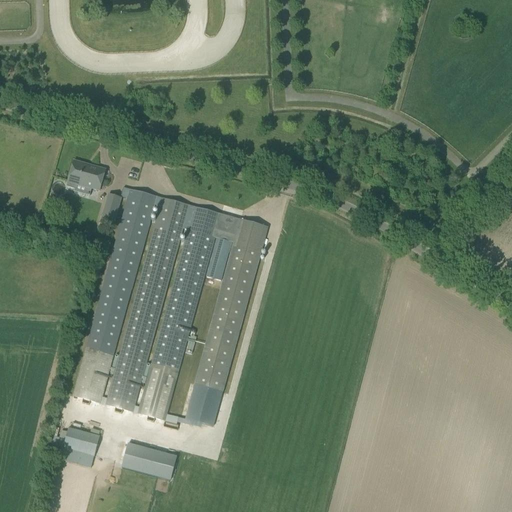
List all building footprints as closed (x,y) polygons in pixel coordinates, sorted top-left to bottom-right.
[(68,187),(73,189),(74,188),(75,185),(99,192),(105,170),(89,166),(88,167),(85,166),(85,165),(73,161),(67,182),(68,183),(67,186),(68,187)] [(85,353),(73,398),(99,405),(111,360),(153,207),(154,205),(156,197),(130,190),(123,188),(120,197),(128,199),(127,200),(85,353)] [(108,196),(101,218),(115,222),(121,199),(108,196)] [(159,206),(105,406),(133,414),(183,230),(188,231),(195,208),(156,197),(154,205),(159,206)] [(188,231),(138,415),(164,422),(175,380),(214,239),(216,239),(206,278),(221,282),(231,244),(232,244),(194,385),(221,393),(267,228),(240,220),(237,229),(218,224),(221,215),(195,208),(188,231)] [(102,220),(100,227),(109,229),(111,222),(102,220)] [(94,457),(99,437),(68,429),(63,449),(94,457)]
